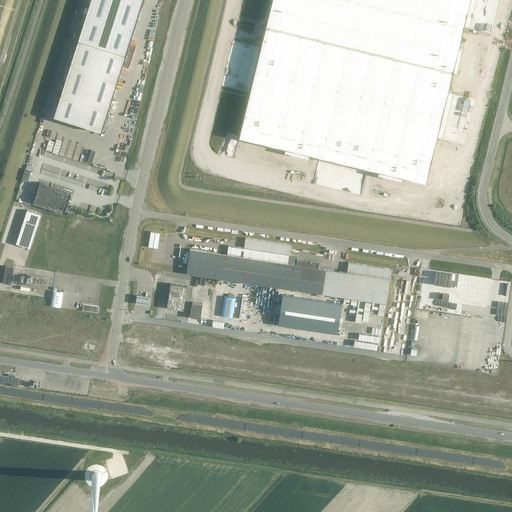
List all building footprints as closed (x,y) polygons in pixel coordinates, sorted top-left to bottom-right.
[(90,0),(54,116),(102,131),(122,66),(128,68),(136,45),(130,43),(143,0),(90,0)] [(271,0),(239,139),(286,150),(286,152),(309,158),(310,155),(380,171),(380,174),(403,180),(404,177),(427,182),(453,71),(456,72),(461,49),(458,48),(469,0),(271,0)] [(128,157),(134,132),(122,129),(121,135),(120,141),(123,142),(120,155),(128,157)] [(71,192),(40,182),(33,203),(64,213),(71,192)] [(16,243),(31,248),(41,215),(27,210),(16,243)] [(158,248),(160,233),(151,231),(148,247),(158,248)] [(347,272),(318,268),(319,261),(297,258),(298,256),(289,254),(290,248),(291,245),(246,238),(245,242),(244,248),(228,245),(227,254),(190,249),(186,273),(187,273),(187,274),(194,275),(217,278),(323,294),(323,293),(386,303),(391,269),(349,262),(347,272)] [(5,266),(3,283),(11,284),(13,267),(5,266)] [(187,286),(171,283),(167,307),(183,310),(187,286)] [(63,292),(54,290),(51,305),(61,307),(63,292)] [(150,297),(137,295),(136,303),(149,305),(150,297)] [(282,295),(278,324),(337,333),(342,304),(282,295)] [(232,318),(235,298),(224,296),(221,316),(232,318)] [(246,320),(250,298),(242,297),(239,318),(246,320)] [(202,304),(192,302),(190,317),(200,319),(202,304)] [(99,306),(84,304),(83,310),(98,313),(99,306)] [(19,378),(0,375),(0,382),(3,383),(3,384),(12,386),(12,384),(18,385),(19,378)]
